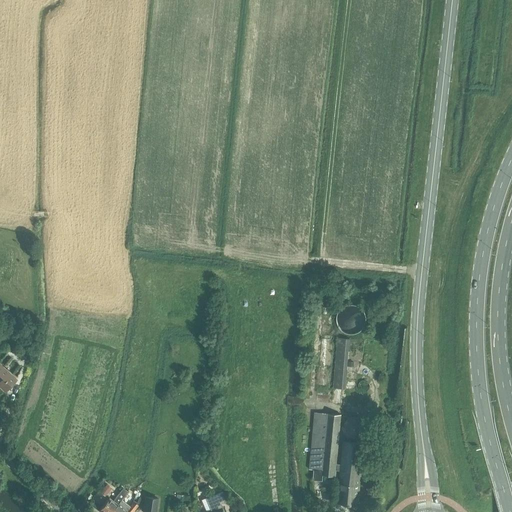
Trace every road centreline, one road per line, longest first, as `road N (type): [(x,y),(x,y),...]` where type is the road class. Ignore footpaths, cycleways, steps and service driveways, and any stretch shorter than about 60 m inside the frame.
road 1 (tertiary): [(426,470),(417,317),(452,0)]
road 2 (tertiary): [(511,157),(483,252),(476,339),(488,434),(511,510)]
road 3 (track): [(322,289),(294,286),(275,398),(278,511)]
road 4 (tertiary): [(511,419),(498,343),(511,216)]
